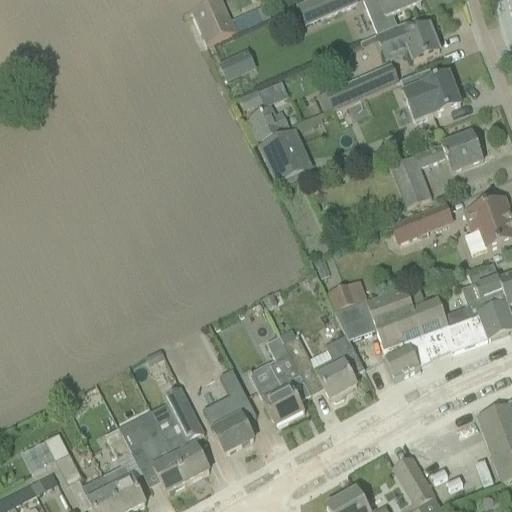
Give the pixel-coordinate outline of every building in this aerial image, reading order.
[(305,10),(297,13),(305,32),(320,26),(358,9),(353,0),(327,0),(326,0),(305,10)] [(363,7),(377,41),(397,32),(393,22),(421,11),(416,0),(374,0),(376,2),(363,7)] [(193,19),(207,51),(236,39),(222,6),(193,19)] [(397,32),(377,41),(387,67),(409,58),(413,68),(421,65),(439,57),(429,31),(423,34),(418,24),(397,33),(397,32)] [(223,88),(255,76),(247,55),(215,67),(223,88)] [(326,99),(333,117),(399,88),(391,71),(326,99)] [(429,76),(400,87),(405,99),(404,99),(415,128),(432,122),(432,123),(442,119),(460,112),(448,81),(433,87),(429,76)] [(258,96),(238,104),(242,115),(263,107),(258,96)] [(276,122),(271,113),(248,124),(260,148),(289,134),(281,119),(276,122)] [(289,140),(261,153),(277,190),(305,177),(289,140)] [(390,170),(407,214),(431,204),(420,175),(446,165),(451,178),(483,166),(473,140),(413,162),(390,170)] [(511,247),(511,220),(506,204),(463,220),(471,241),(477,238),(485,258),(511,247)] [(445,212),(391,233),(398,249),(452,228),(445,212)] [(449,334),(500,315),(511,310),(511,280),(500,285),(494,270),(467,280),(472,292),(461,296),(468,316),(446,325),(449,334)] [(351,292),(329,300),(335,317),(357,309),(351,292)] [(405,294),(335,320),(346,341),(346,342),(349,347),(376,337),(373,331),(426,310),(419,293),(406,298),(405,294)] [(263,305),(262,305),(267,315),(268,314),(277,310),(272,300),(263,305)] [(387,369),(395,387),(420,375),(419,371),(429,366),(431,363),(450,356),(451,359),(509,338),(500,315),(449,334),(446,325),(444,325),(437,305),(426,310),(373,331),(376,337),(383,352),(380,353),(387,369)] [(291,336),(279,342),(279,343),(283,350),(295,343),(291,336)] [(295,343),(283,350),(311,402),(309,398),(322,391),(330,406),(332,406),(332,405),(333,407),(336,408),(345,404),(345,402),(344,399),(356,393),(352,383),(364,377),(349,348),(345,342),(325,352),(327,356),(332,365),(314,374),(297,343),(296,344),(296,343),(295,343)] [(277,384),(256,395),(266,417),(276,435),(277,434),(276,433),(304,419),(305,420),(305,419),(299,407),(310,402),(310,403),(311,402),(283,350),(279,343),(267,350),(270,356),(275,366),(269,370),(277,384)] [(160,356),(152,360),(157,369),(165,365),(160,356)] [(204,417),(203,417),(205,422),(213,437),(212,437),(215,443),(225,461),(254,446),(245,429),(256,424),(232,377),(220,384),(230,403),(215,411),(204,417)] [(171,432),(160,437),(188,489),(209,478),(200,461),(195,452),(192,444),(202,439),(196,427),(189,414),(187,409),(186,409),(173,416),(171,417),(177,429),(183,439),(176,443),(171,432)] [(504,490),(511,487),(511,419),(509,411),(478,423),(504,490)] [(140,430),(126,437),(134,453),(134,454),(129,456),(131,458),(131,459),(139,474),(150,468),(153,474),(158,483),(160,488),(167,500),(188,489),(160,437),(157,431),(156,429),(143,436),(140,430)] [(104,442),(117,466),(130,458),(129,456),(118,435),(104,442)] [(58,441),(45,447),(56,467),(69,492),(80,486),(81,486),(68,461),(58,441)] [(409,511),(421,511),(433,505),(411,466),(394,476),(413,510),(409,511)] [(104,483),(118,511),(144,511),(146,511),(126,471),(104,483)] [(39,485),(44,497),(58,491),(52,479),(39,485)] [(82,494),(91,511),(118,511),(104,483),(82,494)] [(8,502),(13,511),(17,511),(37,501),(31,490),(8,502)] [(385,511),(364,511),(356,497),(329,511),(385,511)] [(13,511),(8,502),(0,505),(0,511),(13,511)]
